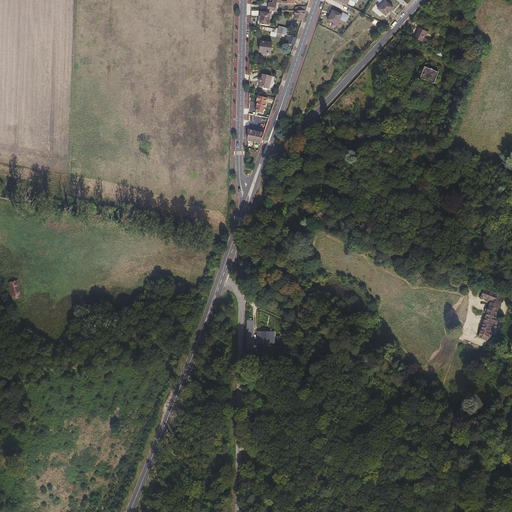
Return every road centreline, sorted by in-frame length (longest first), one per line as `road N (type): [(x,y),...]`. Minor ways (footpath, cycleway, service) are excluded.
road 1 (track): [(235,295),(319,329),(511,478)]
road 2 (track): [(511,285),(405,238),(365,205),(251,195)]
road 3 (primary): [(128,511),(220,278)]
road 4 (unclassified): [(236,511),(235,290),(220,278)]
road 5 (unclassified): [(260,171),(420,0)]
road 6 (residential): [(243,0),(239,221)]
road 7 (primary): [(260,171),(318,0)]
road 8 (track): [(392,385),(421,382),(445,366),(468,320),(463,268)]
